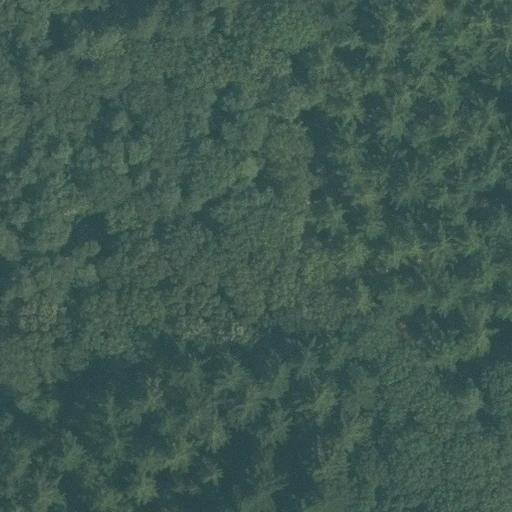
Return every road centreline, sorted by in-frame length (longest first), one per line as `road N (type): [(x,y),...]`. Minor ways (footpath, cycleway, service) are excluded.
road 1 (track): [(325,261),(0,330)]
road 2 (track): [(482,511),(325,261)]
road 3 (track): [(274,0),(325,261)]
road 4 (track): [(511,208),(488,227),(325,261)]
